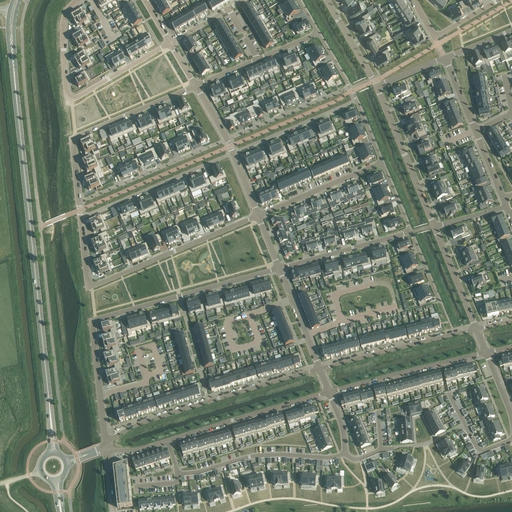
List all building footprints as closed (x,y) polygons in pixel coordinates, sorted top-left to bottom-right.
[(103,0),(97,0),(99,2),(97,3),(101,10),(107,6),(103,0)] [(212,0),(208,3),(212,11),(216,8),(212,0)] [(217,0),(212,0),(216,8),(221,6),(217,0)] [(167,1),(157,7),(160,11),(170,5),(167,1)] [(395,7),(391,9),(394,13),(398,11),(407,5),(405,1),(395,7)] [(285,3),(279,6),(284,14),(296,7),(293,2),(286,5),(285,3)] [(359,2),(348,9),(352,17),(364,10),(359,2)] [(204,3),(199,6),(204,14),(208,11),(204,3)] [(246,7),(242,9),(245,14),(254,8),(251,3),(245,6),(246,7)] [(131,4),(122,9),(124,14),(134,8),(131,4)] [(170,5),(160,11),(163,16),(173,10),(170,5)] [(407,5),(398,11),(400,16),(411,10),(408,5),(407,5)] [(451,13),(450,14),(453,19),(454,18),(454,19),(464,13),(459,5),(454,8),(455,10),(450,13),(451,13)] [(199,6),(195,8),(200,16),(204,14),(199,6)] [(77,13),(71,17),(74,22),(85,16),(85,15),(82,11),(83,10),(82,7),(75,11),(77,13)] [(254,8),(245,14),(247,18),(255,13),(255,14),(258,12),(255,7),(254,8)] [(296,7),(284,14),(287,19),(286,20),(287,23),(294,19),(293,16),(299,12),(296,7)] [(134,8),(124,14),(127,18),(137,13),(134,8)] [(191,11),(195,19),(196,18),(200,16),(195,8),(191,11)] [(411,10),(400,16),(403,20),(413,14),(411,10)] [(191,11),(187,14),(191,21),(196,19),(196,18),(195,19),(191,11)] [(362,19),(356,23),(359,28),(359,29),(370,22),(367,17),(369,15),(368,12),(360,17),(362,19)] [(137,13),(127,18),(129,23),(139,17),(137,13)] [(255,13),(247,18),(250,22),(258,18),(257,17),(255,14),(255,13)] [(187,14),(183,16),(187,24),(191,21),(187,14)] [(413,14),(403,20),(406,25),(416,20),(413,14)] [(85,16),(74,22),(77,27),(83,23),(86,27),(91,24),(86,15),(85,15),(85,16)] [(258,18),(250,22),(252,27),(253,27),(263,21),(265,19),(263,15),(260,17),(260,16),(258,18)] [(183,16),(179,19),(183,26),(187,24),(183,16)] [(139,17),(129,23),(132,27),(142,22),(139,17)] [(179,19),(175,21),(179,29),(183,26),(179,19)] [(168,24),(170,28),(172,27),(175,31),(179,29),(175,21),(168,25),(168,24)] [(217,22),(213,24),(217,30),(224,25),(222,21),(218,23),(217,22)] [(263,21),(253,27),(255,31),(265,25),(263,21)] [(297,22),(292,25),(298,36),(305,33),(304,31),(309,28),(306,22),(299,25),(297,22)] [(359,28),(358,29),(359,30),(360,34),(361,33),(362,34),(368,31),(370,33),(375,30),(370,22),(359,29),(359,28)] [(217,30),(215,31),(217,36),(227,30),(224,25),(217,30)] [(265,25),(255,31),(258,35),(268,30),(265,25)] [(411,28),(405,31),(410,39),(422,32),(418,27),(412,30),(411,28)] [(79,34),(73,38),(76,43),(88,36),(83,28),(77,32),(79,34)] [(227,30),(217,36),(220,40),(230,34),(227,30)] [(268,30),(258,35),(261,40),(270,34),(268,30)] [(422,32),(410,39),(415,47),(420,44),(419,42),(425,38),(422,32)] [(142,38),(147,47),(152,44),(148,37),(150,36),(149,33),(142,38)] [(367,43),(366,43),(368,46),(369,45),(370,47),(372,51),(378,48),(375,43),(377,42),(375,37),(377,36),(375,33),(368,37),(369,40),(367,42),(367,43)] [(230,34),(220,40),(222,44),(232,39),(232,38),(230,34)] [(270,34),(261,40),(263,44),(272,39),(273,39),(270,34)] [(88,36),(76,43),(79,48),(85,45),(86,47),(92,44),(88,36)] [(142,37),(137,40),(143,50),(147,47),(142,38),(142,37)] [(188,41),(184,43),(187,48),(195,43),(192,37),(187,40),(188,41)] [(232,39),(222,44),(225,49),(235,43),(232,38),(232,39)] [(272,39),(263,44),(266,49),(270,47),(275,45),(272,39)] [(504,51),(501,52),(505,61),(508,60),(507,56),(511,53),(511,52),(507,41),(506,39),(501,41),(502,43),(501,43),(504,51)] [(137,40),(133,43),(134,45),(138,52),(143,50),(137,40)] [(195,43),(187,48),(190,53),(195,50),(196,53),(203,49),(201,46),(199,47),(196,42),(195,43)] [(235,43),(225,49),(227,53),(238,47),(235,43)] [(129,45),(124,48),(129,58),(134,55),(130,47),(129,45)] [(130,47),(134,55),(138,52),(134,45),(130,47)] [(505,61),(501,52),(498,53),(495,45),(489,48),(495,61),(500,58),(502,63),(505,61)] [(488,46),(483,49),(484,50),(483,50),(485,55),(486,58),(484,59),(486,65),(489,73),(492,71),(489,63),(495,61),(489,48),(488,46)] [(238,47),(227,53),(230,58),(232,57),(232,56),(240,52),(238,47)] [(308,54),(304,56),(307,61),(310,59),(322,53),(319,47),(314,51),(311,47),(305,50),(308,54)] [(114,54),(120,64),(125,61),(122,56),(125,54),(122,48),(118,50),(119,51),(114,54)] [(383,54),(376,59),(379,65),(384,62),(384,63),(388,61),(388,60),(392,57),(389,51),(390,51),(388,48),(382,51),(383,54)] [(80,56),(74,59),(77,65),(89,58),(84,50),(79,53),(80,56)] [(199,58),(193,61),(196,66),(206,60),(202,52),(197,55),(199,58)] [(230,58),(232,63),(235,61),(236,62),(240,60),(239,59),(243,56),(240,52),(232,56),(232,57),(230,58)] [(114,53),(105,58),(108,64),(112,62),(115,67),(120,64),(114,54),(114,53)] [(293,53),(288,55),(292,67),(293,68),(301,64),(299,58),(296,59),(293,53)] [(322,53),(310,59),(315,67),(321,64),(319,61),(325,58),(322,53)] [(472,58),(471,59),(473,64),(474,63),(476,68),(482,66),(484,71),(485,73),(487,73),(490,74),(489,73),(486,65),(484,59),(481,60),(479,57),(478,53),(471,55),(472,58)] [(285,64),(282,65),(285,71),(288,70),(287,69),(292,67),(288,55),(282,57),(285,64)] [(89,58),(77,65),(80,70),(86,66),(88,69),(94,65),(89,58)] [(274,59),(269,61),(274,72),(279,70),(274,59)] [(206,60),(196,66),(199,71),(209,65),(206,60)] [(269,61),(264,64),(265,64),(269,74),(274,72),(269,61)] [(264,64),(260,66),(264,76),(269,74),(265,64),(264,64)] [(454,68),(457,74),(466,70),(464,64),(454,68)] [(209,65),(199,71),(202,76),(206,73),(207,74),(213,72),(209,65)] [(260,66),(255,68),(260,78),(264,76),(260,66)] [(323,66),(318,70),(323,79),(335,72),(332,66),(325,70),(323,66)] [(255,68),(250,70),(255,80),(260,78),(255,68)] [(250,70),(246,72),(250,82),(255,80),(250,70)] [(437,70),(434,71),(435,71),(426,75),(429,81),(427,82),(428,86),(431,85),(436,82),(435,79),(441,77),(438,70),(437,70)] [(81,78),(75,81),(79,87),(85,84),(85,85),(91,81),(85,71),(80,75),(81,78)] [(335,72),(323,79),(328,88),(335,85),(332,80),(338,77),(335,72)] [(240,76),(234,78),(239,91),(248,87),(246,81),(243,83),(240,76)] [(231,87),(228,89),(231,95),(239,91),(234,78),(229,81),(231,87)] [(312,81),(305,84),(306,87),(310,97),(316,95),(313,89),(316,88),(314,83),(313,83),(312,81)] [(436,82),(431,85),(433,88),(434,88),(436,93),(448,88),(446,82),(439,85),(438,82),(436,82)] [(221,83),(216,86),(220,96),(221,98),(230,95),(227,89),(224,90),(221,83)] [(392,88),(396,97),(402,95),(404,98),(412,95),(410,91),(409,91),(406,85),(398,88),(397,86),(392,88)] [(212,94),(209,96),(213,103),(216,102),(215,98),(220,96),(216,86),(210,88),(212,94)] [(306,87),(297,90),(299,95),(302,94),(305,100),(310,97),(306,87)] [(295,88),(286,92),(292,104),(297,102),(296,100),(299,98),(295,88)] [(446,100),(444,96),(451,94),(450,91),(451,91),(450,89),(449,89),(448,88),(436,93),(438,98),(437,99),(439,103),(446,100)] [(286,92),(278,96),(282,106),(286,104),(286,106),(292,104),(286,92)] [(277,97),(269,100),(273,111),(278,108),(276,103),(279,102),(277,97)] [(413,97),(407,100),(409,106),(403,108),(404,112),(403,112),(404,114),(405,114),(405,115),(419,110),(415,99),(414,100),(413,97)] [(180,108),(177,109),(180,115),(183,114),(192,110),(188,104),(186,104),(184,99),(178,101),(180,108)] [(193,103),(198,114),(204,112),(198,100),(193,103)] [(254,106),(250,107),(254,118),(258,116),(259,118),(264,116),(257,100),(252,102),(254,106)] [(269,100),(260,104),(262,109),(265,108),(268,113),(273,111),(269,100)] [(439,103),(438,103),(439,106),(441,105),(444,110),(455,106),(452,100),(446,103),(445,100),(439,103)] [(455,106),(444,110),(446,115),(457,111),(455,106)] [(168,107),(162,109),(168,122),(177,118),(174,112),(170,113),(168,107)] [(246,108),(241,110),(242,112),(243,113),(247,123),(252,121),(251,119),(254,118),(250,107),(246,109),(246,108)] [(160,118),(157,119),(159,125),(168,122),(162,109),(157,111),(160,118)] [(237,113),(233,115),(238,125),(241,123),(242,125),(247,123),(243,113),(242,112),(241,109),(236,111),(237,113)] [(488,109),(479,111),(479,113),(479,116),(480,116),(483,116),(484,119),(490,117),(489,115),(488,109)] [(349,112),(339,116),(339,118),(343,117),(345,123),(346,126),(353,124),(351,120),(358,117),(355,111),(349,113),(349,112)] [(457,111),(446,115),(448,120),(458,115),(457,111)] [(408,126),(406,127),(408,131),(422,125),(418,114),(410,117),(412,122),(406,124),(408,126)] [(148,115),(143,117),(148,130),(157,126),(154,120),(151,121),(148,115)] [(230,117),(223,120),(227,125),(230,130),(235,128),(234,126),(238,125),(233,115),(229,116),(230,117)] [(458,115),(448,120),(450,125),(460,120),(458,115)] [(140,126),(137,127),(140,133),(148,130),(143,117),(137,120),(140,126)] [(201,118),(205,129),(210,127),(207,117),(201,118)] [(460,120),(450,125),(452,130),(462,125),(460,120)] [(129,121),(124,123),(128,134),(137,130),(135,125),(132,126),(129,121)] [(328,121),(322,123),(328,136),(336,132),(334,126),(331,127),(328,121)] [(124,123),(119,125),(124,136),(128,134),(124,123)] [(320,132),(317,133),(319,139),(328,136),(322,123),(317,125),(320,132)] [(119,125),(115,127),(119,138),(124,136),(119,125)] [(409,134),(411,134),(412,136),(417,134),(419,139),(427,135),(422,125),(408,131),(409,134)] [(352,126),(346,128),(350,136),(350,137),(363,132),(361,127),(354,129),(352,126)] [(111,135),(109,136),(111,141),(119,138),(115,127),(109,129),(111,135)] [(201,128),(193,132),(195,138),(198,137),(201,143),(209,140),(207,136),(205,136),(201,128)] [(498,128),(487,135),(489,137),(490,140),(499,135),(501,134),(498,128)] [(207,132),(211,140),(217,137),(213,130),(207,132)] [(309,130),(304,132),(308,142),(314,140),(314,141),(317,140),(315,134),(312,135),(309,130)] [(304,132),(299,134),(303,144),(308,142),(304,132)] [(363,132),(350,137),(354,146),(360,143),(358,140),(365,138),(363,132)] [(183,133),(178,135),(179,138),(184,151),(190,148),(187,142),(190,141),(189,139),(188,135),(187,134),(185,136),(183,133)] [(299,134),(294,136),(298,144),(297,144),(298,147),(303,144),(299,134)] [(87,140),(81,143),(83,148),(93,144),(91,139),(93,138),(93,136),(92,135),(86,137),(87,140)] [(499,135),(490,140),(491,142),(493,144),(501,139),(499,135)] [(291,144),(287,146),(290,152),(294,150),(292,147),(297,144),(298,144),(294,136),(289,138),(291,144)] [(140,138),(132,141),(134,146),(141,143),(142,142),(140,138)] [(179,138),(170,142),(173,148),(176,147),(178,153),(184,151),(179,138)] [(420,156),(426,154),(425,152),(433,148),(428,138),(421,141),(423,144),(416,147),(420,156)] [(501,139),(493,144),(494,147),(495,149),(504,144),(501,139)] [(279,141),(273,144),(279,156),(287,153),(285,147),(282,148),(279,141)] [(93,144),(83,148),(85,154),(92,151),(93,154),(99,151),(96,143),(93,144)] [(167,143),(155,148),(158,155),(159,154),(162,160),(168,157),(166,150),(169,149),(167,143)] [(271,153),(268,154),(271,160),(279,156),(273,144),(268,146),(271,153)] [(504,144),(495,149),(497,151),(498,154),(507,148),(504,144)] [(362,146),(356,149),(359,157),(372,152),(370,147),(363,149),(362,146)] [(507,148),(498,154),(500,156),(501,158),(501,159),(511,152),(509,147),(507,148)] [(154,148),(145,152),(145,153),(146,153),(150,164),(155,162),(155,161),(155,160),(158,159),(154,148)] [(471,149),(460,153),(462,159),(473,154),(471,149)] [(261,150),(255,153),(260,163),(259,163),(260,164),(265,162),(266,163),(269,162),(266,156),(263,157),(261,150)] [(372,152),(359,157),(362,164),(369,162),(368,160),(374,158),(372,152)] [(141,154),(137,156),(141,166),(144,164),(145,166),(150,164),(146,153),(145,153),(141,155),(141,154)] [(255,153),(250,155),(255,165),(259,163),(260,163),(255,153)] [(473,154),(462,159),(464,164),(475,159),(473,154)] [(250,155),(245,157),(248,164),(245,165),(247,171),(256,167),(255,165),(250,155)] [(438,164),(439,164),(437,158),(438,158),(436,155),(431,157),(432,160),(424,163),(425,164),(423,164),(425,168),(426,168),(427,169),(438,164)] [(94,156),(83,161),(85,167),(98,161),(95,156),(94,157),(94,156)] [(346,156),(341,158),(345,166),(349,164),(346,156)] [(137,159),(129,163),(133,173),(138,171),(136,165),(139,164),(137,159)] [(475,159),(464,164),(466,168),(467,168),(477,164),(475,159)] [(98,161),(85,167),(87,172),(94,169),(95,172),(101,169),(98,161)] [(129,163),(124,165),(128,175),(133,173),(129,163)] [(477,164),(467,168),(469,173),(480,168),(478,163),(477,164)] [(427,169),(429,175),(437,172),(438,175),(444,172),(442,169),(441,170),(438,164),(427,169)] [(124,165),(116,168),(118,173),(120,172),(123,178),(128,175),(124,165)] [(215,176),(209,178),(212,184),(227,178),(224,171),(221,172),(219,167),(212,169),(215,176)] [(480,168),(469,173),(471,177),(482,173),(480,168)] [(315,169),(310,171),(313,179),(318,177),(315,169)] [(308,170),(303,172),(307,181),(311,179),(308,170)] [(482,173),(471,177),(473,182),(484,177),(482,173)] [(373,174),(366,177),(370,186),(371,189),(377,186),(376,183),(383,181),(380,174),(374,177),(373,174)] [(96,175),(85,180),(87,185),(100,180),(97,175),(96,175)] [(202,175),(196,177),(201,190),(211,186),(208,180),(205,181),(202,175)] [(193,186),(189,188),(193,198),(202,194),(200,190),(201,190),(196,177),(190,180),(193,186)] [(484,177),(473,182),(475,187),(486,183),(484,177)] [(431,190),(433,194),(434,193),(435,194),(447,189),(445,183),(448,182),(447,179),(439,182),(440,185),(432,188),(433,189),(431,190)] [(100,180),(87,185),(89,190),(95,188),(96,191),(103,188),(102,186),(100,180)] [(181,181),(175,184),(176,184),(180,195),(189,191),(187,186),(184,188),(181,181)] [(281,182),(277,184),(280,192),(285,190),(281,182)] [(356,183),(351,186),(356,198),(361,196),(362,198),(366,196),(361,185),(358,187),(356,183)] [(176,184),(171,186),(176,197),(180,195),(176,184)] [(273,188),(268,190),(273,200),(278,198),(276,194),(279,192),(276,184),(272,185),(273,188)] [(171,186),(166,188),(171,199),(176,197),(171,186)] [(348,191),(344,193),(348,201),(356,198),(351,186),(346,188),(348,191)] [(378,187),(372,190),(375,198),(388,193),(386,188),(379,190),(378,187)] [(166,188),(162,190),(166,201),(171,199),(166,188)] [(262,189),(257,191),(258,194),(257,195),(259,201),(260,200),(262,205),(268,202),(263,192),(262,189)] [(435,194),(437,200),(445,197),(446,201),(452,198),(450,194),(447,189),(435,194)] [(490,195),(488,190),(481,192),(480,189),(473,192),(474,196),(476,195),(478,200),(490,195)] [(159,198),(156,199),(158,204),(166,201),(162,190),(156,193),(159,198)] [(268,190),(263,192),(268,202),(273,200),(268,190)] [(339,191),(334,193),(339,204),(343,202),(345,205),(349,203),(348,201),(344,193),(341,194),(339,191)] [(331,199),(327,200),(331,210),(336,208),(335,207),(340,205),(339,204),(334,193),(329,195),(331,199)] [(388,193),(375,198),(379,207),(385,204),(384,201),(390,199),(388,193)] [(221,194),(217,196),(221,206),(225,204),(221,194)] [(479,206),(480,210),(487,207),(486,204),(493,201),(492,199),(491,196),(490,195),(478,200),(480,206),(479,206)] [(150,197),(144,199),(149,212),(158,208),(155,202),(152,203),(150,197)] [(320,198),(315,200),(320,211),(319,211),(320,212),(329,208),(325,200),(322,201),(320,198)] [(141,208),(138,210),(141,216),(149,212),(144,199),(138,202),(141,208)] [(311,206),(308,207),(311,215),(319,211),(320,211),(315,200),(310,202),(311,206)] [(453,213),(459,211),(456,205),(457,204),(455,201),(449,204),(451,206),(443,210),(444,211),(442,212),(444,215),(445,215),(446,216),(449,215),(449,217),(454,215),(453,213)] [(236,202),(223,207),(226,213),(230,212),(232,218),(239,216),(237,210),(239,209),(236,202)] [(131,203),(125,205),(130,216),(132,219),(139,216),(138,212),(136,207),(133,209),(131,203)] [(122,213),(120,215),(122,219),(130,216),(125,205),(120,208),(122,213)] [(303,205),(298,207),(303,218),(311,215),(308,207),(305,209),(304,206),(303,205)] [(384,206),(378,208),(381,217),(390,213),(390,215),(395,213),(392,206),(385,209),(384,206)] [(294,213),(291,215),(293,220),(294,222),(295,225),(299,223),(298,220),(303,218),(298,207),(293,209),(294,213)] [(115,208),(110,209),(114,218),(118,216),(115,208)] [(223,211),(214,214),(219,225),(224,222),(222,217),(225,215),(223,211)] [(95,220),(89,222),(91,228),(104,222),(100,214),(94,217),(95,220)] [(214,214),(210,216),(214,227),(219,225),(214,214)] [(491,218),(493,224),(503,220),(500,215),(491,218)] [(210,216),(201,220),(203,225),(206,223),(209,229),(214,227),(210,216)] [(279,217),(271,220),(273,227),(277,225),(278,229),(286,226),(285,222),(288,221),(286,216),(283,218),(282,217),(279,218),(279,217)] [(198,217),(189,221),(194,234),(200,231),(197,225),(201,223),(198,217)] [(369,219),(364,221),(365,223),(368,234),(374,233),(373,229),(376,228),(373,217),(369,219)] [(391,219),(383,222),(384,225),(386,224),(389,232),(396,230),(395,228),(401,225),(398,219),(392,221),(391,219)] [(503,220),(493,224),(496,229),(505,225),(503,220)] [(189,221),(180,225),(182,230),(182,231),(186,229),(189,236),(194,234),(189,221)] [(104,222),(91,228),(94,233),(100,230),(102,233),(108,230),(104,222)] [(365,223),(356,225),(358,233),(362,232),(363,236),(368,234),(365,223)] [(178,225),(170,229),(175,242),(181,239),(178,233),(181,232),(180,230),(178,225)] [(356,225),(347,228),(351,239),(356,238),(355,234),(358,233),(356,225)] [(507,231),(505,225),(496,229),(498,235),(507,231)] [(280,232),(276,233),(278,239),(289,234),(290,234),(291,234),(288,229),(287,229),(286,226),(278,229),(280,232)] [(342,226),(337,227),(340,238),(344,237),(345,241),(351,239),(347,228),(343,229),(342,226)] [(454,229),(450,230),(451,232),(453,239),(461,236),(462,239),(470,235),(469,232),(466,233),(463,227),(455,231),(454,229)] [(164,231),(161,233),(164,239),(166,238),(169,244),(175,242),(170,231),(165,233),(164,231)] [(509,236),(507,231),(498,235),(500,240),(498,241),(499,244),(505,241),(504,238),(509,236)] [(99,239),(91,243),(94,248),(106,243),(104,238),(108,236),(106,232),(98,236),(99,239)] [(328,234),(331,246),(336,244),(335,241),(339,240),(337,232),(328,234)] [(319,237),(321,245),(325,244),(326,247),(331,246),(328,234),(328,233),(322,235),(322,236),(319,237)] [(289,234),(278,239),(280,244),(281,243),(284,242),(285,246),(293,243),(293,242),(290,234),(289,234)] [(315,238),(310,239),(313,251),(319,249),(318,246),(321,245),(319,237),(318,234),(314,235),(315,238)] [(159,235),(147,240),(150,247),(151,246),(154,252),(161,249),(158,242),(162,241),(159,235)] [(310,239),(301,242),(303,250),(307,249),(308,252),(313,251),(310,239)] [(407,239),(402,240),(403,243),(395,246),(399,255),(405,252),(404,249),(410,246),(407,239)] [(506,244),(505,241),(499,244),(500,247),(503,246),(505,251),(511,248),(511,243),(511,242),(506,244)] [(287,249),(283,251),(286,257),(293,254),(293,253),(296,251),(295,247),(297,246),(295,242),(293,242),(293,243),(285,246),(287,249)] [(106,243),(94,248),(96,254),(103,251),(104,254),(110,251),(106,243)] [(146,243),(138,247),(142,257),(148,255),(145,249),(148,248),(146,243)] [(468,248),(469,251),(461,254),(462,255),(460,256),(462,260),(463,259),(464,260),(476,255),(474,249),(477,248),(476,245),(468,248)] [(138,247),(133,249),(138,259),(142,257),(138,247)] [(383,248),(377,249),(381,262),(386,261),(387,263),(390,262),(388,253),(385,254),(383,248)] [(133,249),(125,253),(127,257),(130,256),(132,262),(138,259),(133,249)] [(372,251),(373,258),(370,258),(372,265),(381,262),(377,249),(372,251)] [(102,260),(94,263),(96,269),(109,264),(106,258),(108,258),(106,254),(100,257),(102,260)] [(359,257),(362,268),(371,265),(369,259),(366,260),(365,255),(359,257)] [(403,266),(416,261),(414,255),(407,258),(406,255),(400,258),(403,266)] [(479,261),(476,255),(464,260),(466,266),(474,263),(475,266),(481,264),(479,260),(479,261)] [(357,269),(362,268),(359,257),(354,258),(357,269)] [(354,258),(349,259),(352,270),(357,269),(354,258)] [(345,266),(342,266),(343,273),(352,270),(349,259),(343,261),(345,266)] [(334,275),(342,273),(341,267),(338,268),(336,261),(330,262),(334,275)] [(418,266),(416,261),(403,266),(407,274),(413,272),(412,269),(418,266)] [(322,272),(323,278),(334,275),(330,262),(324,264),(326,271),(322,272)] [(109,264),(96,269),(98,275),(104,272),(106,275),(112,272),(109,264)] [(315,277),(316,277),(321,275),(318,264),(312,266),(313,267),(315,277)] [(308,268),(310,277),(310,279),(316,278),(316,277),(315,277),(313,267),(308,268)] [(306,281),(305,278),(302,270),(297,271),(300,282),(306,281)] [(293,278),(291,278),(293,284),(300,282),(297,271),(291,273),(293,278)] [(470,281),(471,282),(470,283),(471,287),(473,286),(473,287),(476,286),(477,288),(482,286),(481,284),(486,282),(483,276),(486,275),(485,272),(477,275),(478,278),(470,281)] [(407,278),(411,287),(423,281),(421,275),(415,278),(413,275),(407,278)] [(263,282),(266,293),(273,291),(272,287),(271,288),(269,280),(263,282)] [(258,283),(261,294),(266,293),(263,282),(258,283)] [(252,285),(254,292),(251,292),(253,299),(256,298),(255,296),(261,294),(258,283),(252,285)] [(429,293),(427,288),(420,290),(419,287),(413,290),(416,298),(429,293)] [(253,299),(251,292),(248,293),(247,289),(244,289),(241,290),(244,301),(253,299)] [(244,301),(241,290),(236,292),(239,303),(244,301)] [(239,303),(236,292),(231,293),(234,304),(239,303)] [(226,299),(223,300),(225,306),(234,304),(231,293),(225,295),(226,299)] [(298,296),(300,301),(309,298),(307,293),(298,296)] [(416,298),(420,307),(426,304),(425,301),(431,298),(429,293),(416,298)] [(215,309),(224,306),(222,300),(219,301),(217,294),(212,295),(215,309)] [(215,309),(212,295),(206,297),(208,304),(205,305),(206,311),(215,309)] [(311,303),(309,298),(300,301),(302,306),(311,303)] [(192,301),(195,312),(196,314),(205,312),(203,305),(200,306),(198,299),(192,301)] [(192,301),(186,302),(189,313),(195,312),(192,301)] [(304,311),(312,308),(311,303),(302,306),(304,311)] [(485,307),(484,307),(485,311),(486,311),(487,317),(493,316),(491,304),(491,303),(485,304),(485,307)] [(491,304),(493,316),(499,315),(499,313),(498,313),(496,303),(497,303),(496,303),(491,304)] [(174,320),(181,318),(180,312),(178,313),(176,308),(171,309),(174,320)] [(282,313),(280,308),(272,312),(274,317),(282,313)] [(306,316),(314,312),(312,308),(304,311),(306,316)] [(168,322),(174,320),(171,309),(165,311),(168,322)] [(163,323),(168,322),(165,311),(160,312),(163,323)] [(155,312),(149,314),(152,325),(157,323),(158,323),(155,314),(155,312)] [(155,314),(158,323),(157,323),(158,325),(163,323),(160,312),(155,314)] [(308,320),(316,317),(314,312),(306,316),(308,320)] [(274,317),(276,321),(284,318),(282,313),(274,317)] [(144,315),(138,316),(142,328),(147,327),(147,328),(151,327),(149,321),(146,321),(144,315)] [(142,328),(138,316),(133,318),(137,331),(142,329),(142,328)] [(316,317),(308,320),(310,325),(318,322),(316,317)] [(439,317),(432,319),(434,330),(440,328),(439,323),(441,323),(439,317)] [(129,326),(126,327),(129,336),(132,335),(131,332),(137,331),(133,318),(127,319),(129,326)] [(276,321),(273,323),(274,327),(278,326),(286,323),(284,318),(276,321)] [(421,322),(424,332),(429,331),(426,320),(421,322)] [(117,331),(115,322),(101,325),(103,331),(110,329),(111,332),(117,331)] [(318,322),(310,325),(312,330),(320,327),(318,322)] [(424,332),(421,322),(416,324),(419,335),(424,333),(424,332)] [(280,331),(288,327),(286,323),(278,326),(280,331)] [(411,325),(405,326),(408,337),(414,336),(411,325)] [(282,336),(290,332),(288,327),(280,331),(282,336)] [(102,338),(103,343),(117,340),(115,334),(118,334),(117,331),(111,332),(112,335),(102,338)] [(292,337),(290,332),(282,336),(284,340),(292,337)] [(292,337),(284,340),(286,345),(294,342),(292,337)] [(360,348),(357,337),(352,338),(355,349),(360,348)] [(119,348),(117,340),(103,343),(105,349),(112,347),(113,350),(119,348)] [(345,352),(350,351),(347,340),(342,341),(342,343),(345,352)] [(328,348),(327,346),(319,348),(321,354),(323,353),(324,358),(330,357),(328,348)] [(119,348),(113,350),(114,353),(104,356),(105,361),(119,358),(117,352),(120,351),(119,348)] [(291,356),(295,367),(301,365),(299,360),(301,360),(299,354),(291,356)] [(286,358),(290,368),(295,367),(291,356),(286,358)] [(500,367),(503,366),(504,369),(510,367),(507,356),(501,358),(502,361),(499,361),(500,367)] [(115,368),(121,366),(119,358),(105,361),(107,367),(114,365),(115,368)] [(284,370),(290,368),(286,358),(281,359),(284,370)] [(276,362),(279,371),(284,370),(281,359),(276,361),(276,362)] [(274,372),(271,363),(271,361),(265,363),(269,374),(274,372)] [(274,372),(274,373),(279,371),(276,362),(271,363),(274,372)] [(263,375),(269,374),(265,363),(260,364),(263,375)] [(263,375),(260,364),(255,366),(258,377),(263,375)] [(472,364),(466,366),(468,377),(474,375),(474,373),(477,372),(476,367),(472,367),(472,364)] [(106,373),(107,379),(121,375),(119,370),(122,369),(121,366),(115,368),(116,371),(106,373)] [(460,367),(463,378),(468,377),(466,366),(460,367)] [(457,379),(463,378),(460,367),(455,368),(455,370),(457,379)] [(242,382),(246,380),(244,372),(244,371),(243,369),(238,371),(239,373),(242,382)] [(452,382),(452,381),(449,371),(444,372),(446,383),(452,382)] [(437,384),(443,383),(440,372),(435,373),(437,384)] [(432,386),(437,384),(435,373),(429,375),(432,386)] [(229,375),(229,374),(224,376),(224,377),(227,387),(232,385),(232,384),(229,375)] [(116,383),(117,386),(123,384),(121,375),(107,379),(109,385),(116,383)] [(429,375),(424,376),(426,387),(432,386),(429,375)] [(418,377),(418,378),(421,389),(421,388),(426,387),(424,376),(418,377)] [(415,391),(421,389),(421,388),(421,389),(418,378),(413,379),(415,391)] [(407,381),(410,392),(415,391),(413,379),(407,381)] [(215,380),(207,382),(209,387),(210,386),(212,391),(217,390),(215,381),(215,380)] [(402,383),(404,393),(405,393),(410,392),(407,381),(401,382),(402,383)] [(396,384),(399,395),(405,394),(405,393),(404,393),(402,383),(396,384)] [(200,395),(198,390),(201,389),(199,384),(191,386),(194,397),(200,395)] [(391,386),(393,397),(399,395),(396,384),(391,386)] [(189,399),(194,397),(191,386),(186,388),(189,399)] [(385,386),(379,387),(382,398),(387,397),(388,397),(385,387),(385,386)] [(387,397),(388,398),(393,397),(391,386),(385,387),(388,397),(387,397)] [(382,398),(379,387),(374,389),(376,400),(382,398)] [(472,393),(474,398),(474,399),(486,394),(484,389),(483,390),(483,389),(480,390),(479,387),(472,389),(473,393),(472,393)] [(181,389),(184,400),(189,399),(186,388),(181,389)] [(176,394),(176,393),(179,402),(184,400),(181,389),(175,391),(176,394)] [(368,402),(374,401),(371,391),(365,392),(368,402)] [(360,394),(360,392),(354,394),(357,405),(362,404),(360,394)] [(365,392),(360,394),(362,404),(362,405),(368,403),(368,402),(365,392)] [(165,395),(168,404),(171,404),(171,405),(174,404),(171,395),(171,393),(166,395),(165,395)] [(165,394),(160,395),(163,406),(168,404),(165,395),(166,395),(165,394)] [(348,395),(351,407),(357,405),(354,394),(348,395)] [(479,407),(486,404),(485,401),(488,400),(487,399),(488,398),(486,394),(474,399),(474,398),(473,399),(476,405),(478,404),(479,407)] [(163,406),(160,395),(154,397),(158,408),(163,406)] [(345,406),(346,408),(351,407),(348,395),(343,397),(343,400),(340,401),(342,407),(345,406)] [(147,399),(151,410),(156,408),(153,398),(147,399)] [(142,401),(146,412),(151,410),(147,399),(142,401)] [(141,414),(141,413),(146,412),(142,401),(137,403),(137,404),(141,414)] [(414,404),(416,414),(422,413),(421,410),(426,409),(424,402),(414,404)] [(132,405),(136,416),(141,414),(141,413),(141,414),(137,404),(132,405)] [(410,413),(411,416),(416,414),(414,404),(404,407),(406,414),(410,413)] [(490,406),(487,407),(486,404),(479,407),(482,415),(483,415),(493,411),(491,407),(490,406)] [(136,416),(132,405),(127,407),(131,418),(136,416)] [(310,418),(316,416),(316,414),(319,413),(317,407),(314,408),(313,405),(307,407),(310,418)] [(122,409),(125,419),(126,419),(131,418),(127,407),(122,409)] [(310,418),(307,407),(302,408),(302,410),(305,419),(310,418)] [(126,420),(126,419),(125,419),(122,409),(115,411),(117,418),(118,417),(120,422),(126,420)] [(297,411),(299,421),(300,421),(305,419),(302,410),(297,411)] [(424,416),(427,421),(438,415),(435,410),(424,416)] [(297,411),(291,413),(294,424),(300,422),(300,421),(299,421),(297,411)] [(492,418),(495,417),(494,416),(495,416),(493,411),(483,415),(482,415),(480,416),(483,422),(485,421),(486,424),(493,421),(492,418)] [(285,414),(289,425),(294,424),(291,413),(285,414)] [(285,425),(282,414),(276,416),(280,427),(285,425)] [(441,420),(438,415),(427,421),(430,426),(441,420)] [(276,416),(271,417),(274,428),(280,427),(276,416)] [(269,430),(274,428),(271,417),(265,419),(265,420),(266,420),(269,430)] [(361,417),(350,422),(352,427),(363,423),(361,417)] [(265,420),(260,421),(263,432),(269,430),(266,420),(265,420)] [(432,431),(443,425),(441,420),(430,426),(432,431)] [(255,423),(258,433),(257,433),(258,434),(263,432),(260,421),(255,423)] [(486,424),(487,427),(485,428),(488,434),(490,433),(500,429),(498,424),(497,423),(494,424),(493,421),(486,424)] [(252,435),(257,433),(258,433),(255,423),(255,422),(249,424),(252,435)] [(352,427),(354,432),(365,428),(363,423),(352,427)] [(244,426),(247,436),(252,435),(249,424),(244,426)] [(435,436),(446,431),(443,425),(432,431),(435,436)] [(247,436),(244,426),(238,427),(241,438),(247,436)] [(315,436),(325,431),(323,426),(312,430),(315,436)] [(241,438),(238,427),(232,429),(236,440),(241,438)] [(354,432),(357,438),(367,433),(365,428),(354,432)] [(490,433),(493,442),(500,439),(499,436),(502,434),(501,433),(502,433),(500,429),(490,433)] [(230,431),(224,433),(227,444),(233,442),(230,431)] [(325,431),(315,436),(317,441),(327,437),(325,431)] [(222,445),(227,444),(224,433),(219,434),(222,445)] [(359,443),(369,439),(367,433),(357,438),(359,443)] [(222,445),(219,434),(213,436),(216,446),(216,447),(218,447),(222,445)] [(213,436),(207,437),(211,448),(216,447),(216,446),(213,436)] [(207,437),(202,439),(205,450),(211,448),(207,437)] [(319,446),(329,442),(327,437),(317,441),(319,446)] [(443,451),(453,446),(448,437),(441,441),(442,444),(440,445),(443,451)] [(200,451),(200,452),(205,450),(202,439),(197,441),(200,451)] [(372,444),(369,439),(359,443),(361,449),(372,444)] [(191,442),(194,453),(200,451),(197,441),(197,440),(191,442)] [(186,444),(189,454),(194,453),(191,442),(186,444)] [(329,442),(319,446),(321,452),(332,448),(329,442)] [(186,444),(180,445),(183,456),(189,454),(186,444)] [(457,455),(453,446),(443,451),(446,457),(448,456),(450,459),(457,455)] [(165,460),(170,459),(167,449),(162,451),(165,460)] [(162,451),(157,453),(160,462),(161,463),(161,465),(166,463),(165,460),(162,451)] [(160,462),(157,453),(152,454),(155,464),(155,465),(161,463),(160,462)] [(400,462),(399,463),(412,466),(413,460),(410,459),(411,457),(411,456),(402,453),(400,462)] [(136,470),(141,469),(138,459),(133,461),(136,470)] [(461,468),(458,471),(459,472),(464,475),(465,473),(466,472),(472,464),(466,460),(466,461),(464,460),(459,467),(461,468)] [(113,467),(114,469),(116,469),(120,508),(130,507),(130,502),(127,468),(128,468),(128,462),(121,465),(113,467)] [(373,462),(364,466),(367,471),(375,468),(373,462)] [(398,462),(396,472),(406,475),(406,473),(407,472),(410,472),(412,466),(399,463),(400,462),(398,462)] [(505,466),(496,469),(498,477),(500,476),(501,476),(502,479),(507,478),(508,477),(506,466),(505,466)] [(476,478),(475,480),(481,481),(482,481),(483,478),(484,478),(485,478),(486,470),(484,469),(484,468),(478,467),(476,477),(476,478)] [(280,472),(270,472),(271,483),(273,483),(274,483),(275,486),(281,485),(280,474),(281,474),(280,472)] [(281,474),(280,474),(281,485),(284,485),(288,485),(288,482),(289,482),(291,482),(291,481),(290,473),(281,474)] [(299,483),(301,483),(302,483),(302,486),(308,487),(309,475),(310,475),(310,474),(300,473),(299,478),(299,483)] [(389,473),(383,478),(391,488),(392,489),(396,486),(397,485),(395,482),(396,481),(397,481),(392,474),(390,475),(389,473)] [(255,475),(245,477),(247,487),(249,487),(250,487),(251,490),(256,488),(257,488),(255,477),(255,475)] [(255,477),(257,488),(259,488),(264,487),(263,484),(265,483),(266,483),(264,475),(255,477)] [(309,475),(308,487),(315,487),(315,484),(317,484),(319,484),(319,476),(310,475),(309,475)] [(344,477),(334,477),(334,478),(334,490),(337,490),(341,490),(341,487),(342,487),(344,487),(344,477)] [(334,478),(324,478),(324,487),(326,487),(328,487),(328,490),(331,490),(332,490),(334,490),(334,478)] [(239,482),(230,484),(232,492),(233,494),(234,496),(239,494),(240,494),(239,490),(241,490),(239,482)] [(381,482),(372,483),(374,491),(376,491),(376,495),(378,494),(383,494),(383,492),(381,482)] [(214,490),(214,491),(217,501),(220,501),(223,500),(223,497),(224,496),(226,496),(226,495),(223,488),(214,490)] [(208,492),(204,493),(207,501),(208,501),(210,500),(211,503),(214,502),(217,501),(214,491),(214,490),(214,489),(207,491),(208,492)] [(200,494),(190,495),(192,506),(193,506),(198,505),(198,502),(199,502),(201,502),(200,494)] [(167,499),(168,507),(169,507),(168,506),(172,506),(176,506),(175,495),(173,495),(173,498),(167,499)] [(190,495),(181,496),(181,502),(181,504),(183,504),(185,504),(185,507),(190,506),(192,506),(190,495)] [(153,499),(154,508),(161,507),(160,499),(160,496),(158,497),(158,500),(157,500),(157,499),(153,499)] [(151,508),(154,508),(153,499),(153,497),(151,497),(151,500),(150,500),(150,499),(146,500),(147,509),(147,508),(151,508)] [(144,508),(144,509),(147,509),(146,500),(146,498),(144,498),(144,501),(139,502),(139,509),(140,509),(144,508)]
